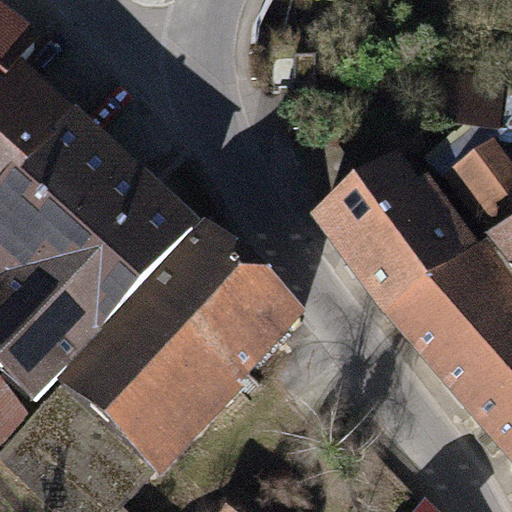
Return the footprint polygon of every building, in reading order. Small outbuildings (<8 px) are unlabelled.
[(0,26),(0,78),(13,63),(27,46),(0,26)] [(318,62),(294,62),(294,88),(318,88),(318,62)] [(53,97),(13,63),(0,78),(0,262),(16,276),(0,294),(0,350),(95,425),(234,253),(53,97)] [(507,91),(436,85),(432,127),(503,133),(507,91)] [(413,113),(363,128),(374,165),(425,149),(413,113)] [(452,181),(501,244),(511,238),(511,167),(496,148),(452,181)] [(398,174),(327,228),(398,318),(468,264),(398,174)] [(511,238),(501,244),(493,248),(511,273),(511,238)] [(332,332),(234,253),(95,425),(193,504),(332,332)] [(511,293),(478,253),(468,264),(398,318),(511,456),(511,293)]
